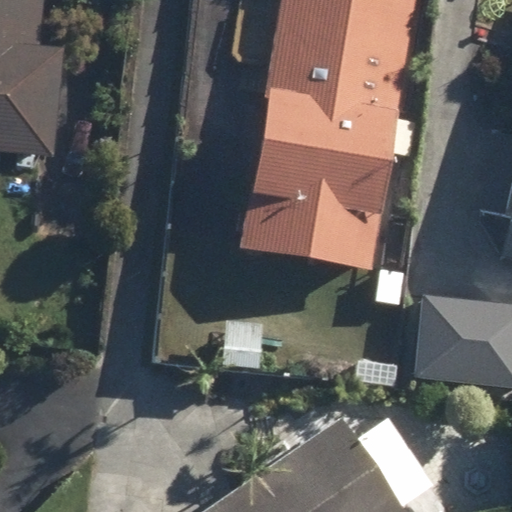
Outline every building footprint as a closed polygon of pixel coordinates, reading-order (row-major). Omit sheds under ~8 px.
[(29,0),(0,0),(0,164),(36,168),(46,64),(24,62),(29,0)] [(401,0),(270,0),(224,260),(351,283),(401,0)] [(511,121),(507,141),(486,135),(464,215),(511,227),(511,121)] [(511,308),(405,305),(403,390),(511,393),(511,308)] [(248,329),(208,326),(204,374),(244,377),(248,329)] [(381,511),(325,429),(202,511),(381,511)]
